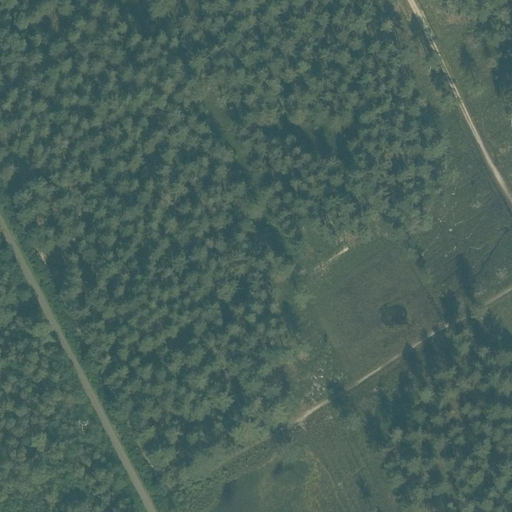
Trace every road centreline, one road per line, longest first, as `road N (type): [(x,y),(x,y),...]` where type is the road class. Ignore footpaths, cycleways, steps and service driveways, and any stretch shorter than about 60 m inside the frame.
road 1 (track): [(339,0),(9,197),(156,481),(174,492),(194,488),(511,290)]
road 2 (track): [(402,0),(511,212)]
